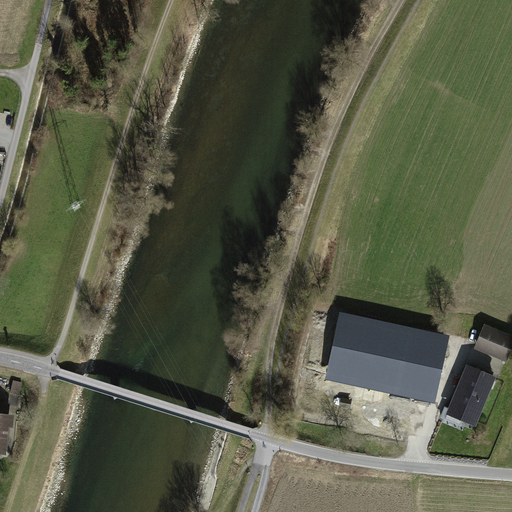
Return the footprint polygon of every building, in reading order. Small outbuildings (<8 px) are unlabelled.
[(511,338),(482,327),(475,347),(505,358),(511,338)] [(318,329),(301,408),(409,432),(418,389),(429,391),(439,345),(426,342),(424,352),(318,329)] [(492,379),(466,368),(447,412),(473,423),(492,379)] [(12,381),(10,394),(19,396),(22,383),(12,381)] [(0,455),(5,456),(7,432),(7,428),(12,429),(13,418),(8,418),(9,406),(0,405),(0,455)] [(369,434),(367,453),(383,455),(386,436),(369,434)]
